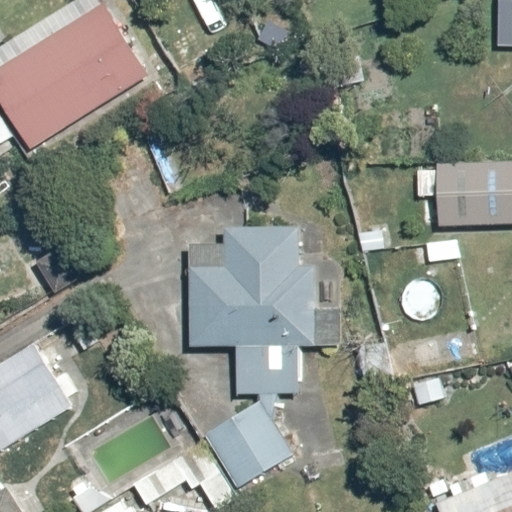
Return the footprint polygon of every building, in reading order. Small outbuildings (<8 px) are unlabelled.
[(107,4),(0,72),(0,98),(34,152),(153,76),(107,4)] [(511,228),(511,164),(445,163),(445,169),(419,169),(419,196),(437,197),(437,227),(511,228)] [(226,266),(191,267),(192,349),(239,349),(240,395),(299,394),(298,346),(339,345),(339,298),(317,298),(316,268),(302,268),(301,226),(226,227),(226,266)] [(0,452),(80,403),(41,340),(0,364),(0,452)] [(265,405),(214,433),(242,483),(292,456),(265,405)] [(146,508),(191,483),(194,488),(200,485),(212,507),(238,493),(209,439),(132,482),(146,508)] [(428,510),(428,511),(511,511),(511,476),(493,484),(480,452),(449,466),(462,496),(428,510)] [(0,511),(26,511),(11,488),(0,494),(0,511)] [(141,511),(134,499),(111,511),(141,511)]
